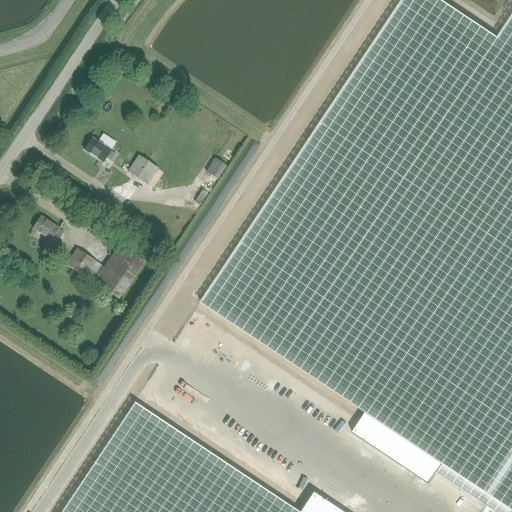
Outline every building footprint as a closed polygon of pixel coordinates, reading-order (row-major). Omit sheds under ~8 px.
[(402,0),(205,297),(372,408),(446,458),(441,465),(500,505),(505,508),(511,511),(511,0),(495,25),(469,8),(456,0),(402,0)] [(111,151),(92,139),(84,150),(103,163),(106,158),(111,161),(115,155),(110,152),(111,151)] [(147,184),(158,168),(138,155),(127,172),(147,184)] [(217,180),(227,166),(215,158),(206,172),(217,180)] [(59,239),(63,233),(58,230),(59,229),(40,217),(32,228),(51,241),(54,236),(59,239)] [(66,265),(119,300),(144,262),(118,245),(104,267),(77,249),(66,265)] [(295,511),(134,405),(62,511),(295,511)] [(367,417),(354,437),(428,487),(442,467),(367,417)] [(339,511),(314,495),(303,511),(339,511)]
